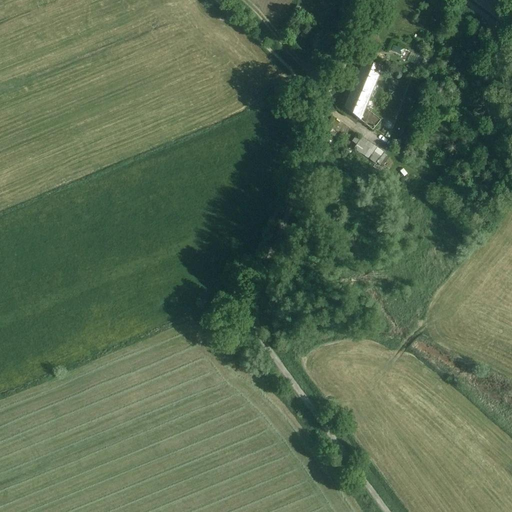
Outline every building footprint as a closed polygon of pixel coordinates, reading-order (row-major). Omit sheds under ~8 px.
[(382,67),(365,61),(346,109),(360,121),(365,109),(382,67)] [(381,121),(365,109),(360,121),(373,131),(381,121)] [(373,146),(362,138),(355,149),(366,156),(373,146)] [(377,148),(373,146),(366,156),(370,159),(377,148)] [(389,156),(377,148),(370,159),(381,167),(389,156)]
